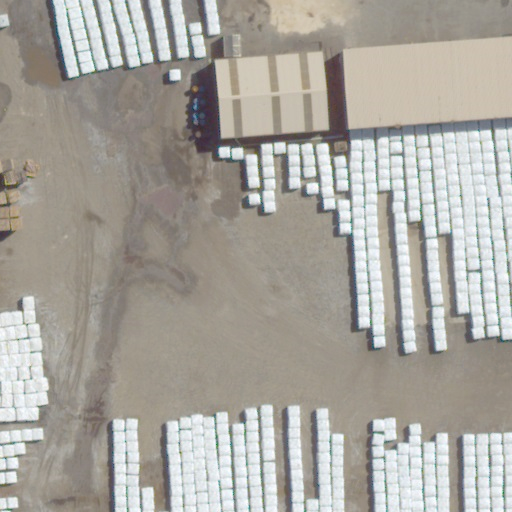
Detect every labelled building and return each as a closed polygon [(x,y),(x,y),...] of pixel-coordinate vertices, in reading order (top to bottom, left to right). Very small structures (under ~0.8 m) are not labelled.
[(511,33),(343,44),(348,129),(511,119),(511,33)] [(331,47),(214,53),(218,137),(335,132),(331,47)] [(211,85),(172,85),(171,147),(210,147),(211,85)] [(511,122),(489,125),(511,338),(511,122)] [(492,339),(476,128),(445,131),(461,342),(492,339)] [(435,341),(430,225),(392,226),(397,343),(435,341)]
